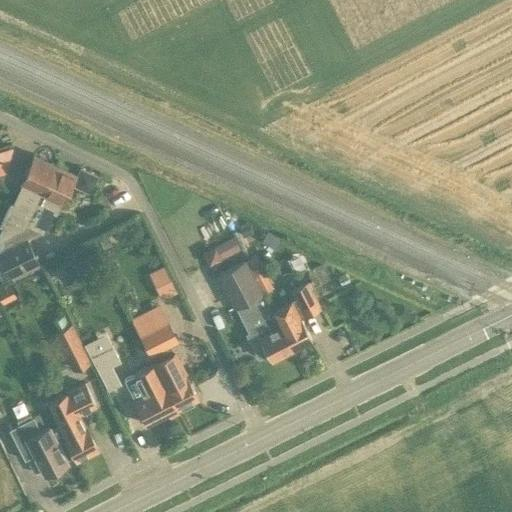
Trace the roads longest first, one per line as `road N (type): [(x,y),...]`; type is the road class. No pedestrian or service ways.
road 1 (residential): [(261,442),(135,187),(0,119)]
road 2 (secondary): [(261,442),(511,320)]
road 3 (secondary): [(120,511),(261,442)]
